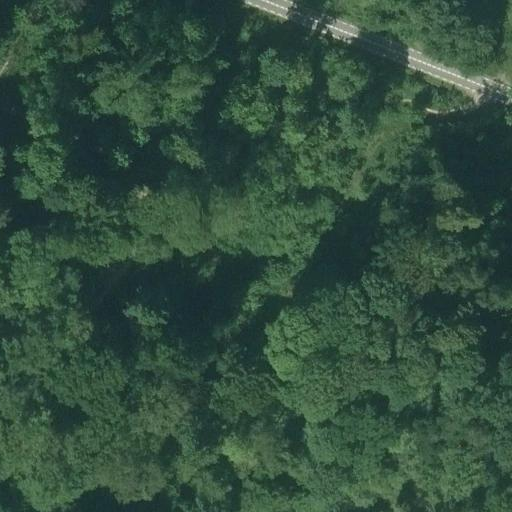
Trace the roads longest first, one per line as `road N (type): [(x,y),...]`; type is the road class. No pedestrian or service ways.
road 1 (unclassified): [(511,98),(265,0)]
road 2 (track): [(438,119),(375,136),(350,187),(325,215)]
